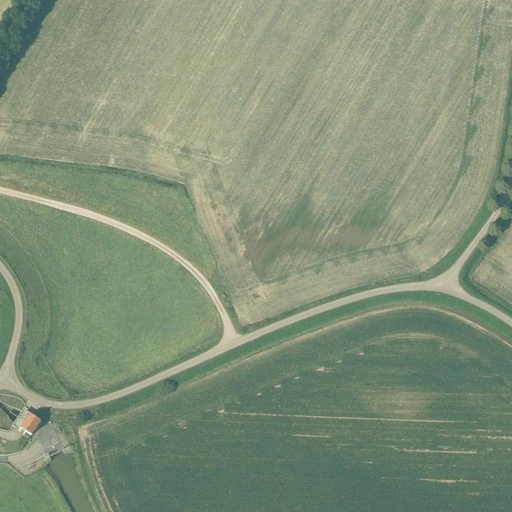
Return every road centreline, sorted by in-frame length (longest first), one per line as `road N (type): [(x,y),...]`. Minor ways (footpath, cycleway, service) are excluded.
road 1 (unclassified): [(0,381),(28,397),(82,405),(330,306),(415,285),(441,288)]
road 2 (unknown): [(242,342),(215,296),(151,240),(0,187)]
road 3 (unclassified): [(441,288),(502,209),(511,177)]
road 4 (unclassified): [(0,380),(21,333),(21,295),(0,261)]
